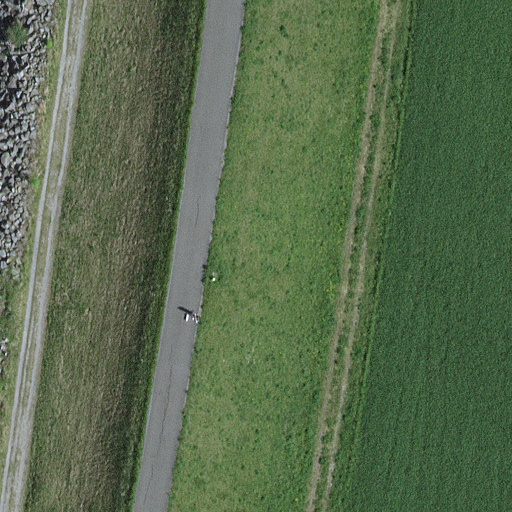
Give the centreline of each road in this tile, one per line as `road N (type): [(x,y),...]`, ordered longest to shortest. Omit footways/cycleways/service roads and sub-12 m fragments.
road 1 (track): [(419,0),(328,511)]
road 2 (track): [(23,511),(82,0)]
